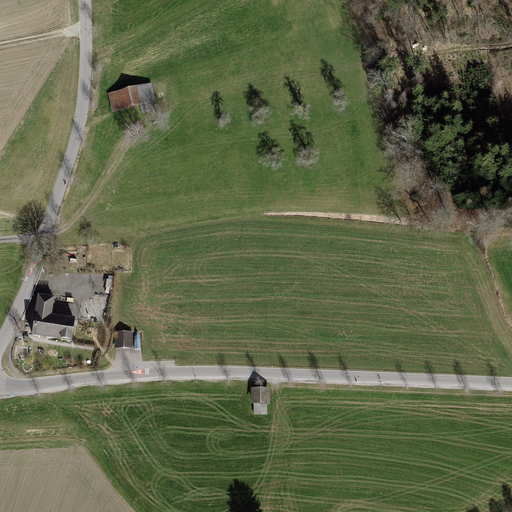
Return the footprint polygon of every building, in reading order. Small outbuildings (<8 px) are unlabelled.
[(151,82),(108,93),(112,112),(155,101),(151,82)] [(53,298),(34,296),(32,316),(29,315),(26,336),(70,341),(72,319),(51,316),(53,298)] [(133,332),(115,332),(116,349),(126,348),(125,337),(133,337),(133,332)] [(133,337),(125,337),(126,348),(133,348),(133,337)] [(269,389),(253,389),(253,404),(256,404),(256,414),(267,414),(267,405),(269,405),(269,389)]
